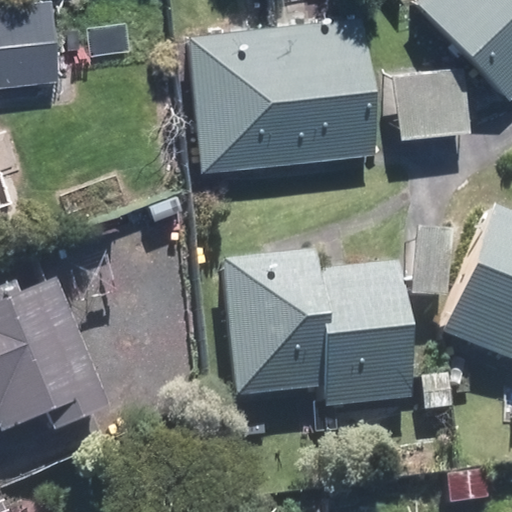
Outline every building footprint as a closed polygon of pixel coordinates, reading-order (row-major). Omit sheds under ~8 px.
[(27,0),(0,2),(0,82),(51,77),(43,0),(27,0)] [(511,0),(408,0),(503,97),(511,87),(511,0)] [(184,34),(198,167),(367,151),(353,16),(184,34)] [(388,73),(394,135),(458,129),(452,67),(388,73)] [(511,219),(491,211),(439,334),(511,364),(511,219)] [(402,297),(438,300),(443,234),(408,230),(402,297)] [(318,388),(319,406),(402,399),(390,262),(306,270),(305,256),(219,264),(231,396),(318,388)] [(0,431),(38,416),(48,434),(103,411),(47,280),(13,296),(7,284),(0,286),(0,431)] [(417,388),(419,419),(445,417),(443,386),(417,388)] [(441,476),(446,504),(483,498),(478,469),(441,476)] [(0,501),(0,511),(23,511),(16,494),(0,501)]
